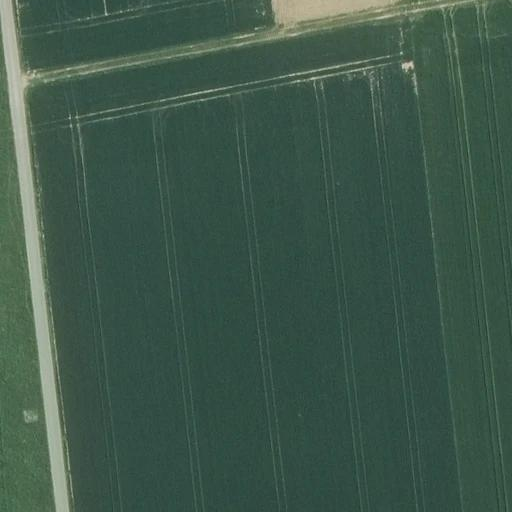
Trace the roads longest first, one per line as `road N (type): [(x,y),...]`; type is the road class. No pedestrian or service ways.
road 1 (track): [(60,511),(4,0)]
road 2 (track): [(14,87),(461,0)]
